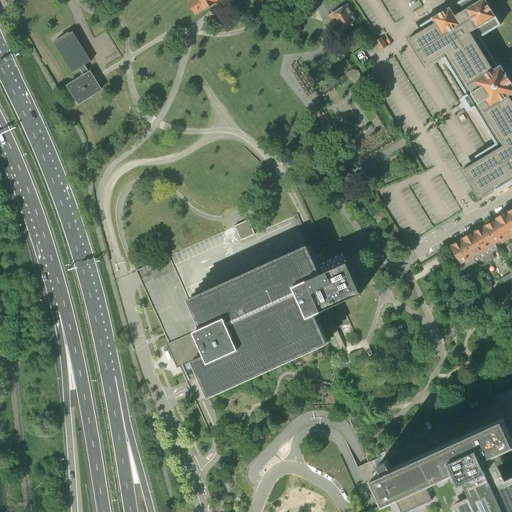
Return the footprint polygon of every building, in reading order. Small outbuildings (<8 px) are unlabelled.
[(194,0),(189,3),(195,13),(204,8),(204,9),(214,3),(214,2),(217,0),(194,0)] [(487,0),(462,0),(451,6),(433,17),(433,18),(430,20),(421,25),(421,26),(403,36),(424,70),(442,58),(442,59),(442,60),(444,59),(459,84),(456,85),(467,104),(471,109),(474,107),(494,139),(490,141),(493,146),(476,156),(477,157),(459,168),(478,199),(495,189),(496,191),(499,189),(511,180),(511,84),(508,77),(500,64),(498,66),(480,36),(501,24),(496,16),(497,16),(487,0)] [(353,14),(348,5),(330,16),(342,35),(359,24),(362,29),(365,27),(356,12),(353,14)] [(78,92),(83,100),(101,89),(95,79),(90,71),(90,72),(85,64),(92,60),(73,30),(54,42),(73,72),(79,68),(83,74),(82,75),(83,76),(68,85),(74,95),(78,92)] [(380,49),(385,46),(380,38),(376,41),(380,49)] [(508,240),(511,237),(511,235),(511,234),(511,220),(507,212),(495,219),(508,240)] [(484,225),(495,244),(501,240),(502,243),(508,240),(495,219),(484,225)] [(249,220),(235,226),(236,228),(241,241),(256,234),(255,233),(249,220)] [(473,232),(490,261),(495,258),(492,252),(498,249),(495,244),(484,225),(473,232)] [(476,262),(482,258),(485,264),(490,261),(473,232),(462,239),(476,262)] [(476,262),(462,239),(450,246),(460,263),(461,263),(464,269),(469,266),(472,272),(479,268),(476,262)] [(308,244),(188,299),(201,328),(195,331),(205,354),(192,360),(201,379),(209,397),(309,352),(328,343),(316,314),(322,311),(327,309),(336,329),(350,323),(341,303),(362,293),(348,262),(327,271),(321,273),(319,269),(308,244)] [(201,328),(188,299),(169,256),(136,270),(143,285),(166,335),(169,344),(165,345),(171,359),(176,369),(180,367),(186,382),(189,389),(191,394),(207,430),(214,426),(221,423),(209,397),(201,379),(192,360),(205,354),(195,331),(201,328)] [(402,357),(399,355),(394,350),(390,356),(398,362),(402,357)] [(511,511),(511,389),(498,395),(501,401),(479,411),(458,420),(447,425),(442,427),(389,451),(389,452),(395,466),(392,468),(388,459),(380,463),(384,471),(377,474),(374,476),(368,463),(357,468),(376,508),(389,502),(395,499),(400,511),(405,511),(431,500),(425,485),(426,485),(427,484),(432,482),(434,481),(446,476),(447,475),(453,488),(461,485),(465,497),(453,502),(454,507),(456,511),(511,511)]
